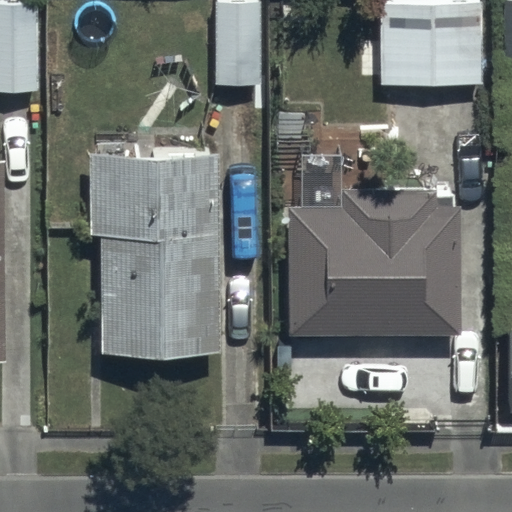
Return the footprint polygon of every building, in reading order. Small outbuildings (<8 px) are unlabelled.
[(0,0),(0,80),(31,81),(30,0),(0,0)] [(208,0),(210,75),(260,75),(258,0),(208,0)] [(374,0),(373,74),(477,74),(476,0),(374,0)] [(511,0),(496,0),(497,53),(511,52),(511,0)] [(88,337),(208,337),(207,138),(88,138),(88,337)] [(281,316),(452,314),(451,184),(280,186),(281,316)] [(511,312),(503,312),(504,393),(511,393),(511,312)]
